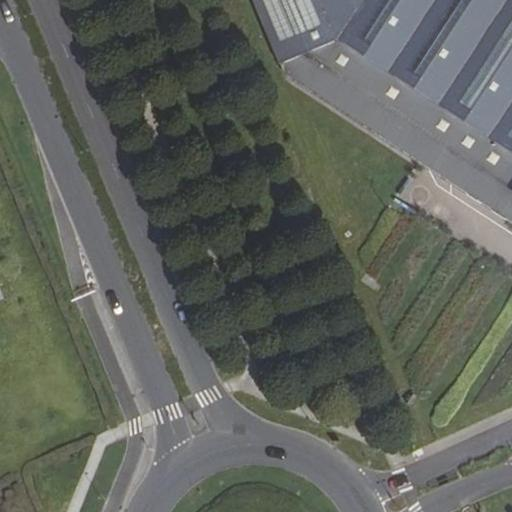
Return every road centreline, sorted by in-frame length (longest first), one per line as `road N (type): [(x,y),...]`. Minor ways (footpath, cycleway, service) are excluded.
road 1 (tertiary): [(0,6),(167,414),(173,471)]
road 2 (tertiary): [(240,442),(211,397),(44,0)]
road 3 (tertiary): [(363,511),(341,479),(311,456),(240,442)]
